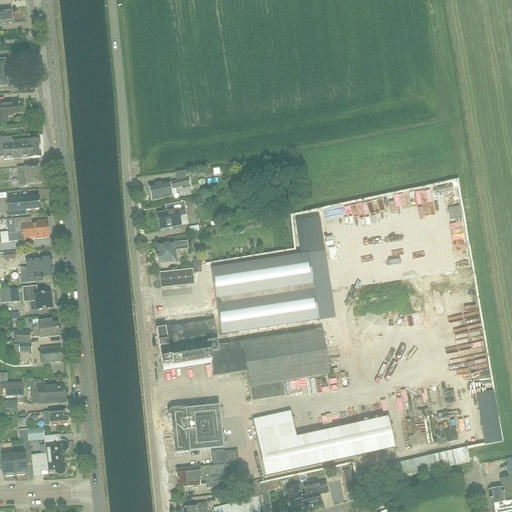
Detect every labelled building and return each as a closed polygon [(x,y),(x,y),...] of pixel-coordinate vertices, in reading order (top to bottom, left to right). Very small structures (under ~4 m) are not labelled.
[(0,11),(0,24),(12,23),(11,10),(0,11)] [(8,86),(8,85),(6,61),(6,60),(5,60),(0,60),(0,86),(7,86),(8,86)] [(7,115),(20,113),(19,104),(18,101),(0,103),(0,107),(1,115),(0,114),(0,121),(8,120),(7,115)] [(41,157),(43,154),(43,152),(41,150),(41,147),(43,145),(42,138),(39,135),(28,136),(28,140),(12,141),(12,137),(0,137),(0,158),(21,157),(21,159),(41,157)] [(27,186),(41,184),(39,166),(25,168),(27,186)] [(177,178),(187,178),(187,170),(177,170),(177,178)] [(6,175),(5,182),(14,183),(15,176),(6,175)] [(170,190),(188,186),(187,179),(169,183),(168,183),(149,186),(151,201),(171,197),(170,190)] [(26,211),(40,209),(39,197),(7,201),(9,217),(26,215),(26,211)] [(178,218),(186,217),(183,202),(169,205),(170,212),(157,215),(160,230),(180,226),(178,218)] [(405,207),(408,220),(424,216),(421,203),(405,207)] [(344,223),(344,211),(332,212),(332,223),(344,223)] [(31,218),(6,221),(8,233),(48,229),(47,220),(31,222),(31,218)] [(419,219),(407,220),(407,225),(413,225),(414,236),(420,236),(419,219)] [(48,229),(8,233),(8,242),(49,238),(48,229)] [(302,251),(314,252),(314,233),(303,232),(302,251)] [(364,234),(356,235),(357,245),(365,244),(364,234)] [(388,245),(397,243),(396,236),(387,238),(388,245)] [(174,251),(187,250),(186,242),(157,245),(157,255),(158,264),(175,262),(174,251)] [(15,253),(3,254),(0,253),(0,259),(3,260),(3,261),(15,260),(15,253)] [(221,337),(319,322),(309,255),(300,256),(211,270),(221,337)] [(24,271),(52,268),(51,258),(39,259),(39,260),(23,262),(24,271)] [(193,261),(194,273),(201,273),(200,259),(193,260),(193,261)] [(24,272),(22,272),(23,283),(42,281),(42,278),(53,277),(52,268),(24,271),(24,272)] [(357,269),(340,270),(342,298),(374,295),(373,281),(358,282),(357,269)] [(193,286),(191,270),(159,273),(160,289),(193,286)] [(400,272),(401,287),(412,286),(411,271),(400,272)] [(393,273),(378,277),(382,292),(397,288),(393,273)] [(453,299),(476,296),(474,284),(451,287),(453,299)] [(35,311),(52,309),(50,293),(37,294),(36,287),(22,289),(23,303),(34,302),(35,311)] [(11,303),(19,302),(18,289),(10,290),(11,303)] [(451,310),(452,320),(468,319),(467,313),(476,312),(475,301),(462,302),(462,309),(451,310)] [(353,319),(353,313),(343,313),(343,310),(337,310),(337,320),(353,319)] [(40,338),(59,336),(57,321),(52,322),(52,319),(38,321),(39,327),(32,327),(34,338),(40,337),(40,338)] [(156,330),(162,371),(210,363),(213,380),(243,375),(246,394),(248,394),(250,405),(284,400),(282,387),(328,380),(321,333),(314,334),(218,349),(213,321),(156,330)] [(483,336),(482,324),(446,329),(447,340),(483,336)] [(29,333),(15,333),(15,342),(29,343),(29,333)] [(364,348),(391,340),(388,333),(362,341),(364,348)] [(19,353),(31,352),(31,344),(19,344),(19,353)] [(42,364),(62,362),(60,347),(40,349),(42,364)] [(489,373),(460,380),(462,388),(491,380),(489,373)] [(2,397),(23,396),(23,384),(1,385),(2,397)] [(39,405),(66,403),(64,386),(37,388),(39,405)] [(456,400),(451,401),(457,428),(462,427),(456,400)] [(19,410),(18,402),(7,403),(8,411),(19,410)] [(185,407),(172,409),(169,410),(167,412),(167,415),(167,421),(170,421),(174,454),(190,453),(190,452),(221,448),(217,407),(185,411),(185,407)] [(51,426),(68,425),(67,416),(66,416),(66,411),(44,413),(44,422),(50,421),(51,426)] [(296,439),(290,411),(251,419),(264,477),(395,449),(388,418),(296,439)] [(419,413),(420,427),(429,426),(428,412),(419,413)] [(43,429),(27,430),(28,441),(44,440),(43,429)] [(65,456),(65,452),(67,451),(68,449),(68,446),(67,444),(66,443),(64,442),(52,443),(51,437),(44,437),(45,444),(46,444),(47,454),(47,458),(65,456)] [(453,450),(447,451),(450,464),(468,460),(466,448),(453,451),(453,450)] [(179,488),(191,487),(191,489),(198,488),(198,486),(205,485),(206,489),(217,488),(216,485),(224,485),(223,466),(237,464),(236,451),(222,453),(222,451),(210,452),(212,466),(199,468),(199,466),(191,466),(192,469),(176,471),(176,478),(178,478),(179,488)] [(25,454),(13,455),(15,474),(16,474),(16,476),(25,475),(25,473),(27,473),(25,454)] [(65,457),(65,456),(47,458),(47,454),(31,456),(33,470),(40,469),(39,465),(48,464),(48,471),(55,471),(55,472),(57,474),(58,475),(61,475),(63,474),(64,473),(65,471),(64,457),(65,457)] [(13,474),(15,474),(13,455),(1,456),(3,475),(5,475),(5,477),(13,476),(13,474)] [(432,455),(393,462),(395,477),(417,473),(417,469),(434,465),(432,455)] [(351,472),(341,473),(344,496),(354,494),(351,472)] [(511,501),(509,502),(508,495),(511,494),(511,477),(500,480),(501,488),(488,491),(490,505),(511,501)] [(303,496),(306,510),(320,506),(318,496),(327,493),(325,483),(303,488),(304,491),(305,496),(303,496)] [(257,497),(254,487),(239,490),(242,501),(213,509),(213,511),(265,511),(261,496),(257,497)] [(298,488),(292,490),(293,493),(289,494),(290,499),(288,500),(291,511),(296,511),(306,510),(303,496),(300,497),(298,488)] [(511,511),(511,501),(490,505),(491,511),(511,511)]
